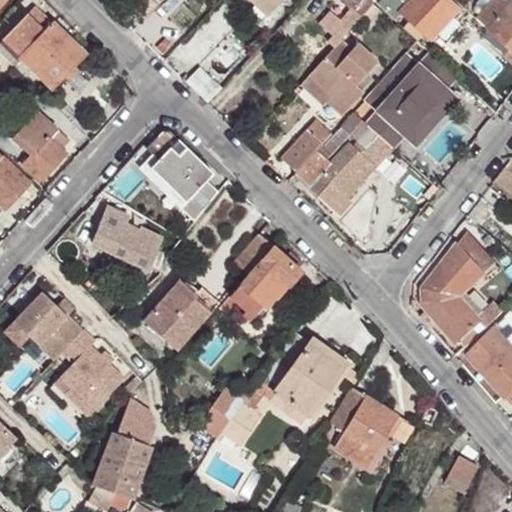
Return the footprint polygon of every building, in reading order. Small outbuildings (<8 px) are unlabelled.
[(248,0),(269,20),(288,0),(248,0)] [(340,0),(340,1),(348,8),(358,18),(372,2),(369,0),(340,0)] [(428,39),(456,11),(443,0),(381,0),(377,6),(385,13),(393,21),(400,13),(428,39)] [(504,0),(493,0),(474,20),(507,51),(511,55),(511,0),(511,1),(504,0)] [(377,6),(372,2),(358,18),(356,20),(368,31),(385,13),(377,6)] [(32,6),(0,38),(0,40),(49,88),(62,76),(73,64),(82,55),(32,6)] [(356,20),(358,18),(348,8),(335,22),(345,32),(356,20)] [(461,16),(456,11),(428,39),(433,44),(437,40),(443,46),(460,29),(454,23),(461,16)] [(337,40),(345,32),(335,22),(326,14),(314,28),(332,46),(337,40)] [(349,51),(337,40),(332,46),(307,74),(329,94),(324,100),(341,116),(362,93),(354,85),(375,63),(356,43),(349,51)] [(508,64),(511,60),(511,55),(507,51),(501,57),(508,64)] [(364,122),(391,148),(402,136),(404,138),(445,91),(443,89),(454,77),(428,53),(416,65),(404,54),(363,99),(375,110),(364,122)] [(80,70),(73,64),(62,76),(68,83),(80,70)] [(199,69),(183,84),(188,90),(203,103),(218,88),(199,69)] [(322,103),(324,100),(329,94),(307,74),(300,82),(322,103)] [(19,94),(7,82),(0,89),(0,97),(3,101),(7,97),(12,101),(19,94)] [(445,91),(404,138),(413,146),(454,99),(445,91)] [(37,110),(14,137),(32,154),(24,163),(40,178),(63,154),(59,149),(68,139),(37,110)] [(317,154),(315,151),(294,174),(293,175),(337,216),(348,203),(345,201),(392,149),(391,148),(364,122),(354,114),(317,154)] [(313,137),(322,126),(317,121),(307,132),(313,137)] [(315,151),(331,134),(322,126),(313,137),(307,132),(281,161),(294,174),(315,151)] [(150,154),(136,168),(193,224),(216,193),(204,181),(210,174),(168,132),(160,132),(144,148),(150,154)] [(31,177),(6,152),(2,156),(2,159),(28,183),(31,177)] [(2,159),(2,156),(0,154),(0,205),(3,208),(28,183),(2,159)] [(511,157),(494,179),(511,193),(511,157)] [(466,215),(476,223),(487,208),(478,200),(466,215)] [(106,210),(100,224),(122,234),(125,227),(127,220),(106,210)] [(91,244),(148,270),(156,253),(157,251),(135,241),(122,234),(100,224),(91,244)] [(125,227),(122,234),(135,241),(138,234),(125,227)] [(138,234),(135,241),(157,251),(162,241),(139,231),(138,234)] [(273,249),(256,234),(232,261),(246,275),(248,277),(273,249)] [(466,234),(458,245),(485,274),(494,263),(466,234)] [(459,343),(469,334),(481,323),(461,301),(485,274),(458,245),(424,288),(424,307),(459,343)] [(273,249),(248,277),(230,297),(235,301),(237,303),(244,310),(247,312),(244,315),(252,322),(264,308),(257,301),(276,279),(287,287),(300,272),(273,249)] [(148,270),(157,274),(168,258),(156,253),(148,270)] [(192,300),(210,316),(216,308),(183,279),(180,283),(196,297),(192,300)] [(266,310),(287,287),(276,279),(257,301),(264,308),(266,310)] [(145,323),(177,352),(210,316),(192,300),(196,297),(180,283),(145,323)] [(62,353),(83,331),(67,316),(57,306),(40,291),(1,333),(17,348),(28,336),(54,361),(62,353)] [(235,301),(230,297),(219,309),(225,313),(229,309),(235,301)] [(64,299),(57,306),(67,316),(74,308),(64,299)] [(511,313),(510,311),(494,328),(511,347),(511,313)] [(468,356),(507,399),(511,392),(511,347),(494,328),(468,356)] [(93,340),(83,331),(62,353),(72,361),(59,375),(69,385),(64,391),(88,413),(122,376),(108,363),(98,355),(88,345),(93,340)] [(309,342),(293,331),(246,396),(243,402),(259,413),(268,399),(274,391),(309,342)] [(463,348),(474,338),(469,334),(459,343),(463,348)] [(342,365),(309,342),(274,391),(307,414),(335,376),(341,368),(342,365)] [(103,350),(98,355),(108,363),(112,358),(103,350)] [(355,378),(341,368),(335,376),(349,386),(355,378)] [(69,385),(59,375),(53,381),(64,391),(69,385)] [(124,395),(140,380),(135,375),(119,390),(124,395)] [(209,413),(226,425),(231,419),(240,405),(243,402),(246,396),(229,384),(209,413)] [(350,388),(329,424),(344,432),(364,396),(350,388)] [(307,414),(274,391),(268,399),(300,421),(307,414)] [(364,396),(344,432),(375,451),(377,449),(381,448),(386,440),(385,436),(396,415),(364,396)] [(114,433),(94,483),(93,486),(95,487),(114,494),(131,500),(138,480),(151,447),(147,446),(151,431),(148,414),(129,399),(117,435),(114,433)] [(259,413),(243,402),(240,405),(231,419),(226,425),(222,430),(228,434),(242,443),(262,415),(259,413)] [(222,430),(226,425),(209,413),(199,426),(216,439),(222,430)] [(0,451),(13,439),(0,427),(0,451)] [(375,451),(344,432),(335,448),(367,468),(375,451)] [(460,492),(474,465),(458,456),(443,482),(460,492)] [(138,480),(131,500),(138,503),(144,505),(151,485),(138,480)] [(114,494),(95,487),(90,500),(109,507),(110,502),(114,494)] [(131,500),(114,494),(110,502),(126,508),(131,500)] [(276,511),(296,511),(299,507),(287,495),(276,511)] [(136,511),(138,503),(131,500),(126,508),(125,511),(136,511)] [(152,511),(144,505),(138,503),(136,511),(152,511)]
